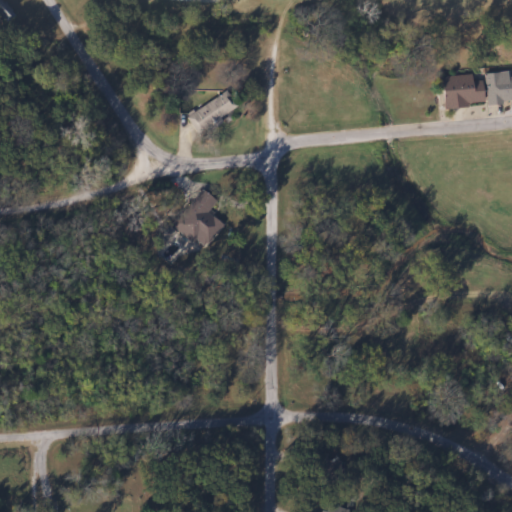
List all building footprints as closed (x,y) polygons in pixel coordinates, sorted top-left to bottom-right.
[(0,0),(0,16),(1,17),(11,9),(3,0),(0,0)] [(440,108),(484,106),(484,103),(511,101),(511,76),(508,77),(508,72),(481,73),(482,75),(438,77),(440,108)] [(197,135),(232,111),(220,94),(186,118),(197,135)] [(221,227),(205,211),(214,202),(202,190),(170,222),(198,250),(221,227)] [(165,241),(173,234),(164,224),(156,231),(165,241)] [(333,461),(324,461),(324,452),(309,452),(309,476),(333,476),(333,461)]
